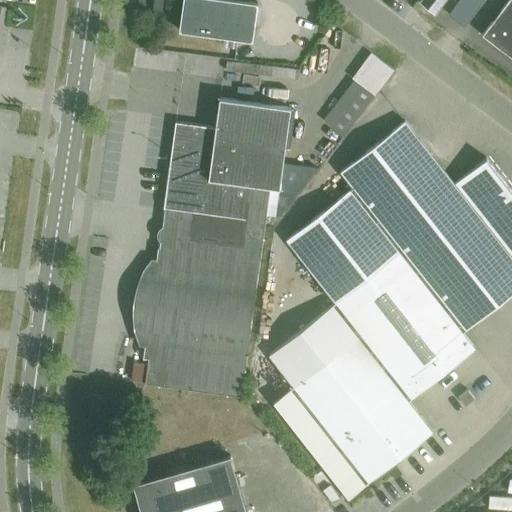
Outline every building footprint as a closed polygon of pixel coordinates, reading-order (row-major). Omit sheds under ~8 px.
[(162,0),(153,0),(152,10),(161,11),(162,0)] [(257,3),(236,0),(182,0),(179,30),(252,40),(257,3)] [(444,26),(458,9),(447,0),(432,0),(425,9),(444,26)] [(511,0),(507,0),(481,35),(511,57),(511,0)] [(354,79),(323,120),(344,135),(393,70),(371,53),(353,77),(354,79)] [(175,122),(168,171),(162,214),(244,225),(249,185),(279,189),(290,107),(219,98),(215,127),(175,122)] [(335,302),(268,355),(293,387),(274,401),(349,497),(432,432),(407,401),(474,348),(462,333),(511,293),(511,187),(488,158),(456,183),(407,120),(342,171),(355,187),(286,241),(335,302)] [(194,220),(164,216),(145,357),(151,357),(147,384),(241,397),(264,230),(243,227),(241,245),(198,239),(192,232),(194,220)] [(245,511),(230,456),(133,484),(140,511),(245,511)]
